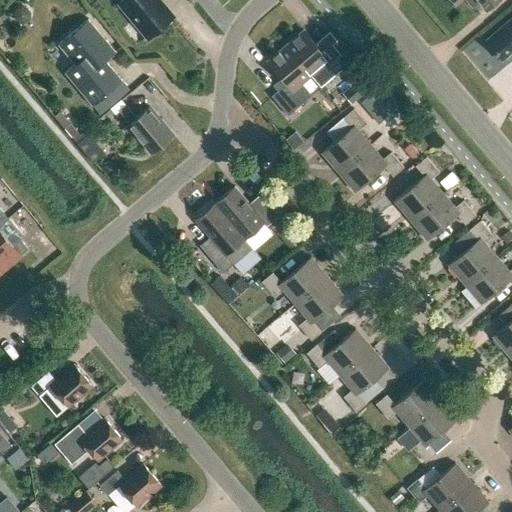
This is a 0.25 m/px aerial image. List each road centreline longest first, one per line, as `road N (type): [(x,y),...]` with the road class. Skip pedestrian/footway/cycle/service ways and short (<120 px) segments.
road 1 (residential): [(511,479),(486,451),(486,400),(471,366),(362,243),(324,221),(227,104)]
road 2 (residential): [(78,287),(97,331),(230,492)]
road 3 (residential): [(78,287),(91,253),(212,145),(227,104)]
road 4 (tertiary): [(511,166),(371,0)]
road 5 (residential): [(227,104),(225,61),(236,32),(269,0)]
